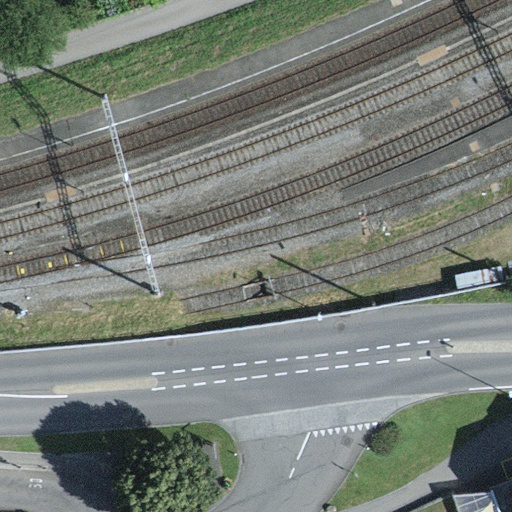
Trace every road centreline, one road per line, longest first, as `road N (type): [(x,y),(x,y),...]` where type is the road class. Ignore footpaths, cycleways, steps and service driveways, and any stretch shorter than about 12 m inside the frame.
road 1 (primary): [(339,337),(0,374)]
road 2 (primary): [(0,404),(192,403),(323,391)]
road 3 (residential): [(0,65),(208,0)]
road 4 (primary): [(323,391),(511,369)]
road 5 (primary): [(511,313),(339,337)]
road 6 (residential): [(323,391),(286,488),(268,511)]
